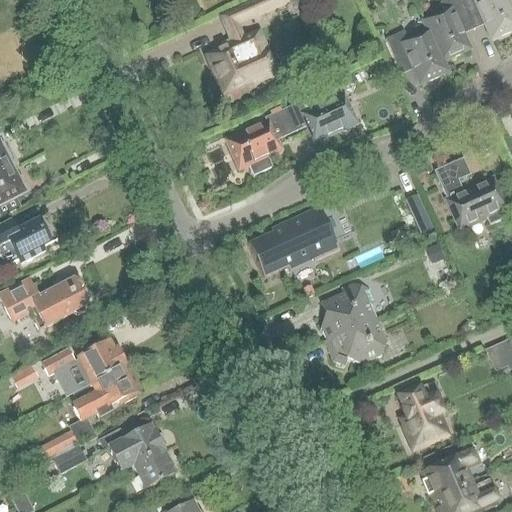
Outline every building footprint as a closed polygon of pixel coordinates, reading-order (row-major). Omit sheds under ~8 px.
[(210,61),(224,93),(248,82),(247,80),(255,77),(257,81),(274,74),(258,37),(244,43),(237,28),(291,4),(289,0),(257,0),(217,18),(230,47),(219,52),(221,57),(210,61)] [(421,23),(426,33),(441,62),(445,61),(452,60),(458,57),(463,52),(468,50),(461,36),(472,31),(458,0),(452,0),(439,6),(442,13),(421,23)] [(458,0),(472,31),(484,26),(490,40),(495,38),(502,37),(508,34),(511,30),(511,15),(504,0),(458,0)] [(446,73),(441,62),(426,33),(406,42),(402,32),(383,41),(400,76),(412,71),(418,85),(423,83),(429,82),(436,79),(441,75),(446,73)] [(304,102),(284,111),(295,134),(306,129),(313,144),(354,126),(341,97),(309,112),(304,102)] [(274,143),(295,134),(284,111),(263,120),(265,125),(225,143),(238,171),(247,167),(252,178),(271,170),(266,158),(279,153),(274,143)] [(0,176),(10,171),(5,162),(10,160),(2,146),(0,146),(0,176)] [(469,177),(461,160),(432,174),(459,232),(485,220),(488,228),(503,221),(500,213),(504,211),(491,182),(462,195),(457,183),(469,177)] [(0,218),(0,219),(20,209),(15,199),(27,192),(20,180),(16,182),(10,171),(0,176),(0,218)] [(417,197),(405,202),(420,236),(432,231),(417,197)] [(247,245),(263,280),(287,269),(289,273),(290,272),(287,266),(310,255),(313,262),(338,251),(318,208),(278,226),(280,231),(273,234),(270,230),(271,234),(247,245)] [(58,242),(45,218),(14,234),(9,224),(0,229),(0,260),(5,269),(27,258),(32,260),(41,255),(42,250),(58,242)] [(438,246),(428,250),(434,264),(444,260),(438,246)] [(84,310),(87,308),(78,292),(82,287),(79,282),(74,282),(39,300),(29,282),(0,295),(0,301),(11,324),(29,315),(39,334),(71,317),(76,318),(83,314),(84,310)] [(316,295),(312,285),(304,289),(308,299),(316,295)] [(325,344),(375,321),(368,306),(373,303),(368,291),(351,286),(339,292),(341,297),(319,307),(324,318),(319,332),(325,344)] [(385,345),(375,321),(325,344),(323,345),(332,366),(349,368),(350,364),(364,366),(381,358),(385,345)] [(511,349),(509,343),(486,353),(495,375),(508,369),(510,374),(511,372),(511,349)] [(68,352),(41,366),(47,379),(53,376),(66,400),(91,386),(122,370),(124,368),(115,353),(111,355),(106,346),(88,356),(86,353),(77,359),(79,362),(74,364),(68,352)] [(15,376),(23,389),(42,377),(34,364),(15,376)] [(84,402),(71,409),(79,424),(94,416),(98,423),(112,415),(109,409),(116,405),(118,407),(134,399),(133,396),(135,395),(122,370),(91,386),(96,396),(84,402)] [(434,398),(439,395),(434,383),(425,387),(398,399),(402,410),(400,411),(405,423),(401,425),(407,438),(416,434),(420,444),(443,434),(436,418),(442,416),(434,398)] [(109,451),(120,474),(132,468),(161,453),(163,452),(161,449),(165,445),(160,437),(156,438),(154,434),(152,435),(148,427),(124,440),(120,432),(98,443),(103,454),(109,451)] [(79,446),(72,432),(39,450),(46,463),(79,446)] [(432,495),(434,500),(470,484),(464,470),(475,465),(470,453),(474,451),(470,442),(459,448),(463,457),(424,474),(427,482),(421,485),(427,497),(432,495)] [(82,456),(78,449),(52,463),(56,470),(60,477),(86,463),(82,456)] [(161,453),(132,468),(144,492),(162,483),(165,485),(173,481),(171,478),(173,477),(161,453)] [(493,493),(488,482),(484,485),(473,490),(470,484),(434,500),(439,511),(487,511),(499,507),(493,493)] [(14,484),(5,489),(12,503),(22,497),(14,484)] [(171,511),(166,501),(145,511),(195,511),(192,505),(177,511),(171,511)]
